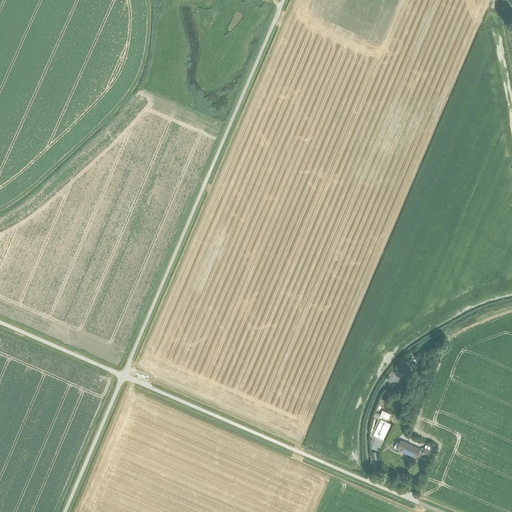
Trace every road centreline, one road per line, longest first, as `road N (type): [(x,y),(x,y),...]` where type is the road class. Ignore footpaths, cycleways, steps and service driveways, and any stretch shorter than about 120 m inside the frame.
road 1 (unclassified): [(121,376),(284,0)]
road 2 (track): [(434,511),(121,376)]
road 3 (unclassified): [(64,511),(121,376)]
road 4 (unclassified): [(121,376),(0,323)]
